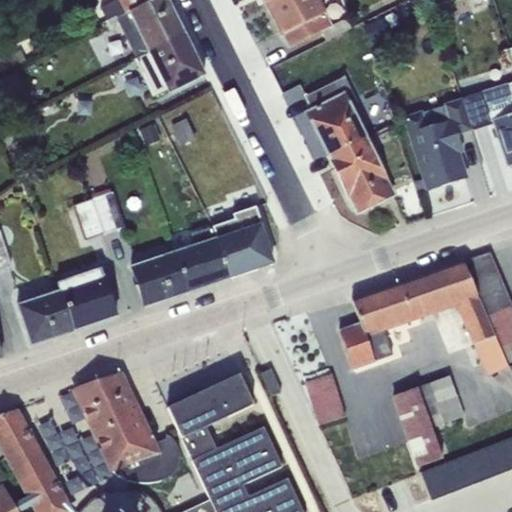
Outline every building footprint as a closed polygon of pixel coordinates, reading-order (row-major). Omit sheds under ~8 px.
[(116,0),(100,8),(106,21),(116,16),(117,17),(152,0),(116,0)] [(184,35),(166,0),(152,0),(117,17),(115,18),(135,59),(184,35)] [(270,0),(265,3),(281,35),(282,35),(288,48),(321,32),(332,26),(319,0),(270,0)] [(447,0),(432,5),(439,26),(453,22),(447,0)] [(370,26),(364,30),(371,43),(392,32),(390,29),(399,24),(392,12),(369,25),(370,26)] [(332,26),(321,32),(325,40),(352,27),(347,18),(332,26)] [(204,75),(184,35),(135,59),(133,60),(152,98),(166,91),(167,94),(204,75)] [(19,50),(0,58),(0,72),(25,61),(19,50)] [(0,78),(0,109),(1,111),(22,102),(15,87),(24,83),(18,70),(0,78)] [(313,111),(307,114),(328,156),(364,139),(366,138),(351,107),(357,104),(344,77),(305,96),(313,111)] [(511,82),(480,93),(490,124),(496,122),(509,165),(511,163),(511,82)] [(480,93),(461,99),(471,130),(490,124),(480,93)] [(422,112),(404,117),(427,191),(465,179),(458,155),(463,154),(458,136),(471,132),(471,130),(461,99),(443,105),(444,108),(422,114),(422,112)] [(27,115),(0,129),(0,131),(8,146),(36,131),(27,115)] [(186,119),(170,126),(180,146),(195,139),(186,119)] [(154,124),(139,131),(145,145),(160,139),(154,124)] [(364,139),(328,156),(348,197),(349,196),(352,203),(353,205),(354,206),(355,207),(357,207),(358,208),(360,208),(362,208),(363,208),(366,207),(377,201),(378,203),(392,196),(364,139)] [(112,192),(93,199),(105,235),(125,228),(112,192)] [(105,235),(93,199),(73,206),(85,242),(105,235)] [(272,265),(268,253),(271,253),(255,207),(232,215),(234,220),(212,229),(229,279),(258,270),(257,268),(270,264),(270,266),(272,265)] [(229,279),(212,229),(191,235),(195,245),(173,253),(187,294),(229,279)] [(0,233),(0,269),(11,266),(0,233)] [(173,253),(130,267),(144,308),(187,294),(173,253)] [(511,307),(489,253),(462,262),(508,368),(511,376),(511,307)] [(339,332),(344,345),(353,371),(375,363),(374,361),(392,355),(384,332),(455,307),(472,345),(465,348),(473,368),(481,365),(486,377),(508,368),(462,262),(351,301),(360,324),(339,332)] [(56,283),(58,290),(73,332),(116,318),(99,269),(56,283)] [(58,290),(16,305),(30,346),(73,332),(58,290)] [(271,367),(260,372),(271,396),(282,391),(271,367)] [(344,416),(330,373),(304,381),(317,424),(344,416)] [(118,374),(73,389),(109,474),(114,472),(114,473),(115,475),(117,476),(120,478),(122,479),(125,480),(127,481),(134,482),(138,483),(142,483),(147,484),(149,484),(153,484),(162,480),(167,479),(169,477),(172,474),(175,470),(177,468),(178,465),(178,462),(178,457),(178,454),(177,450),(176,445),(172,439),(166,435),(165,436),(166,439),(155,444),(118,374)] [(253,406),(238,375),(166,409),(180,439),(205,427),(253,406)] [(391,397),(416,468),(442,459),(431,428),(463,416),(449,376),(391,397)] [(25,499),(29,507),(32,511),(72,511),(14,411),(0,415),(0,445),(1,449),(25,499)] [(180,439),(191,462),(216,451),(205,427),(180,439)] [(216,451),(191,462),(209,501),(184,511),(301,511),(286,479),(247,498),(242,486),(281,468),(262,428),(216,451)] [(511,437),(422,473),(431,501),(511,469),(511,437)] [(19,511),(29,507),(25,499),(14,505),(3,487),(0,488),(0,511),(19,511)] [(160,511),(157,505),(150,498),(141,492),(131,491),(105,493),(102,494),(91,500),(82,508),(78,511),(160,511)]
